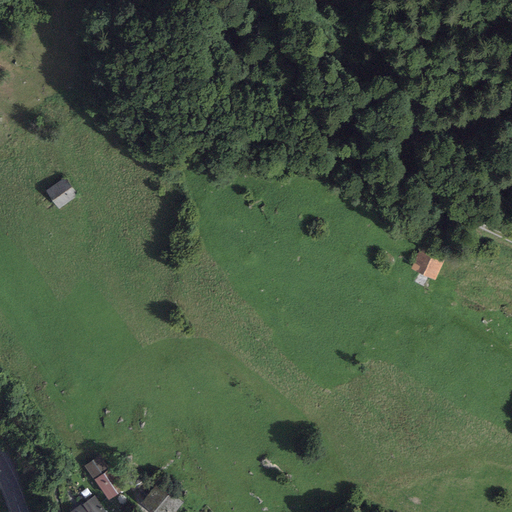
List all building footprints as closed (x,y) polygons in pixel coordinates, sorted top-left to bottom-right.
[(50,189),(61,205),(78,193),(67,177),(50,189)] [(415,265),(437,276),(446,260),(423,249),(415,265)] [(104,472),(110,468),(101,455),(95,459),(104,472)] [(95,459),(88,464),(110,495),(127,483),(114,465),(110,468),(104,472),(95,459)] [(150,474),(140,485),(151,494),(146,499),(159,511),(172,511),(182,502),(150,474)] [(106,511),(95,496),(73,511),(106,511)]
